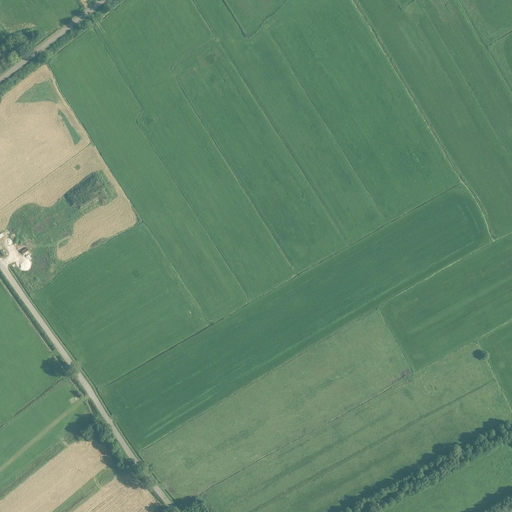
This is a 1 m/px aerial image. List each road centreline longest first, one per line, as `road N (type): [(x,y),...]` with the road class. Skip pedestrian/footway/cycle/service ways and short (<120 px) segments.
road 1 (unclassified): [(175,511),(0,263)]
road 2 (unclassified): [(0,79),(102,0)]
